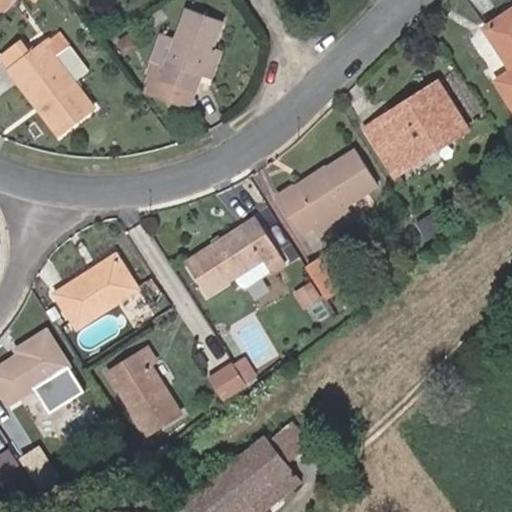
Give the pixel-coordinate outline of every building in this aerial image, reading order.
[(0,0),(0,9),(4,15),(18,0),(0,0)] [(511,0),(480,21),(506,61),(492,70),(511,101),(511,0)] [(214,44),(223,16),(187,2),(177,31),(166,60),(154,56),(150,67),(151,68),(149,76),(151,76),(148,86),(149,88),(175,95),(179,80),(191,84),(197,67),(205,70),(214,44)] [(154,56),(166,60),(177,31),(164,27),(154,56)] [(12,71),(64,134),(99,104),(80,80),(60,56),(72,47),(60,32),(32,54),(23,43),(3,59),(12,71)] [(130,33),(118,40),(126,51),(137,44),(130,33)] [(214,44),(205,70),(213,73),(222,46),(214,44)] [(92,71),(72,47),(60,56),(80,80),(92,71)] [(175,95),(195,101),(205,70),(197,67),(191,84),(179,80),(175,95)] [(395,168),(429,146),(425,139),(447,124),(451,131),(468,120),(437,70),(365,119),(395,168)] [(425,139),(429,146),(451,131),(447,124),(425,139)] [(375,175),(351,141),(321,161),(325,165),(299,184),(294,176),(276,188),(301,225),(311,217),(322,231),(357,209),(347,194),(375,175)] [(294,176),(299,184),(325,165),(321,161),(319,159),(294,176)] [(418,217),(430,233),(446,220),(433,204),(418,217)] [(206,290),(234,272),(261,254),(270,267),(284,258),(254,212),(184,258),(206,290)] [(119,244),(94,258),(97,264),(122,250),(119,244)] [(324,248),(304,261),(324,293),(345,280),(324,248)] [(97,264),(94,258),(56,282),(78,319),(141,282),(122,250),(97,264)] [(261,254),(234,272),(240,282),(245,283),(270,267),(261,254)] [(289,287),(301,306),(319,294),(307,275),(289,287)] [(19,349),(0,360),(0,380),(12,398),(70,361),(47,325),(16,344),(19,349)] [(112,363),(149,424),(183,403),(153,354),(158,350),(151,338),(112,363)] [(216,370),(227,396),(264,380),(253,354),(216,370)] [(294,468),(267,436),(191,496),(204,511),(263,511),(302,482),(291,470),(294,468)] [(17,446),(0,454),(0,470),(8,485),(31,473),(17,446)]
